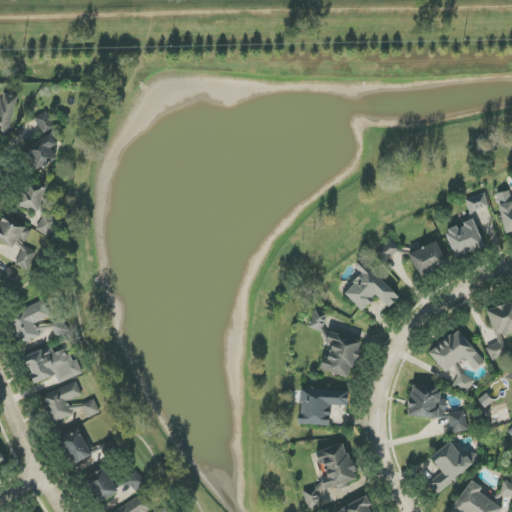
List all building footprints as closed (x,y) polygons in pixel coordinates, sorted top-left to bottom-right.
[(0,135),(8,137),(18,96),(3,93),(0,107),(0,135)] [(41,133),(53,128),(47,113),(35,118),(41,133)] [(24,149),(35,172),(57,161),(52,149),(57,146),(53,136),(24,149)] [(24,183),(19,208),(40,212),(45,187),(24,183)] [(511,205),(509,192),(497,194),(505,234),(511,232),(511,205)] [(466,199),(469,212),(488,208),(486,195),(466,199)] [(24,243),(31,232),(6,215),(0,223),(0,241),(12,250),(19,239),(24,243)] [(484,248),(474,220),(445,231),(455,258),(484,248)] [(386,262),(400,250),(391,239),(377,251),(386,262)] [(418,275),(447,263),(438,242),(409,254),(418,275)] [(11,262),(31,274),(41,256),(21,245),(11,262)] [(399,298),(367,265),(341,290),(362,311),(377,296),(389,308),(399,298)] [(0,280),(9,287),(17,275),(4,267),(0,274),(0,280)] [(511,303),(488,310),(497,345),(488,347),(491,360),(508,356),(503,337),(511,334),(511,303)] [(40,338),(34,324),(50,317),(44,304),(7,319),(19,346),(40,338)] [(64,336),(63,324),(42,327),(44,339),(64,336)] [(464,358),(475,371),(485,363),(458,331),(429,354),(445,373),(464,358)] [(322,370),(351,378),(361,341),(330,333),(327,343),(330,344),(322,370)] [(35,384),(55,376),(58,384),(83,374),(77,359),(71,362),(66,349),(54,354),(51,347),(24,357),(35,384)] [(475,380),(458,373),(453,386),(470,392),(475,380)] [(83,395),(77,382),(40,397),(52,425),(72,416),(66,402),(83,395)] [(409,416),(451,420),(450,432),(464,433),(466,414),(446,412),(447,400),(439,400),(440,388),(411,386),(409,416)] [(330,426),(330,406),(348,406),(349,391),(301,390),(300,425),(330,426)] [(88,418),(100,412),(94,400),(82,406),(88,418)] [(92,457),(80,432),(61,441),(73,466),(92,457)] [(437,494),(473,467),(453,441),(431,458),(442,473),(428,483),(437,494)] [(316,452),(320,467),(324,466),(327,477),(321,478),(324,490),(357,481),(346,443),(316,452)] [(83,480),(97,505),(118,493),(105,468),(83,480)] [(500,511),(502,509),(480,493),(483,489),(472,481),(450,511),(451,511),(500,511)] [(500,496),(511,497),(511,483),(503,482),(500,496)] [(147,511),(152,510),(146,496),(112,511),(147,511)] [(334,511),(373,511),(369,499),(334,510),(334,511)]
